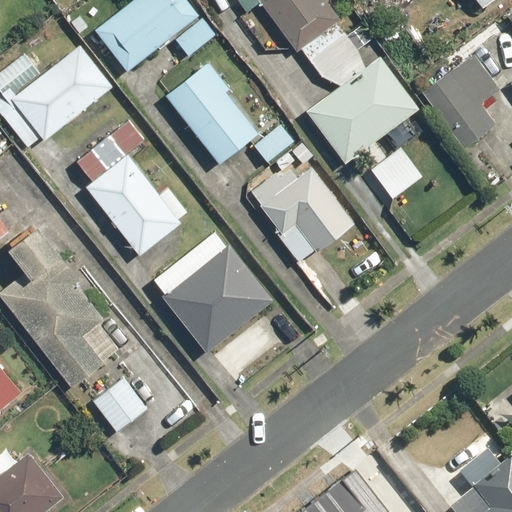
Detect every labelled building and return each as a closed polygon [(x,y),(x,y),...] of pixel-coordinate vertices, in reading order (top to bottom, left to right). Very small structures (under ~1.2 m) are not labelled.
[(187,0),(141,0),(104,28),(134,67),(200,17),(187,0)] [(330,0),(262,0),(301,50),(344,17),(330,0)] [(16,96),(47,136),(113,87),(82,46),(16,96)] [(444,77),(427,91),(469,141),(497,118),(486,103),(503,90),(474,53),(456,67),(444,76),(444,77)] [(311,114),(349,162),(419,108),(380,59),(311,114)] [(212,64),(171,95),(223,162),(263,131),(212,64)] [(128,120),(81,156),(96,175),(143,140),(128,120)] [(296,139),(283,123),(257,144),(271,160),(296,139)] [(403,144),(374,167),(397,196),(426,172),(403,144)] [(132,155),(93,186),(145,251),(185,220),(132,155)] [(358,220),(317,167),(265,206),(306,259),(358,220)] [(0,235),(8,229),(0,217),(0,235)] [(131,344),(65,257),(68,255),(43,223),(12,247),(31,271),(3,292),(74,386),(131,344)] [(257,306),(217,258),(170,296),(210,345),(257,306)] [(0,411),(25,392),(18,384),(19,383),(0,359),(0,411)] [(122,373),(94,396),(121,430),(149,407),(122,373)] [(0,511),(45,511),(67,494),(57,482),(59,480),(34,449),(0,475),(0,511)] [(511,511),(511,459),(475,490),(475,491),(451,508),(454,511),(511,511)] [(384,511),(356,476),(310,511),(384,511)]
